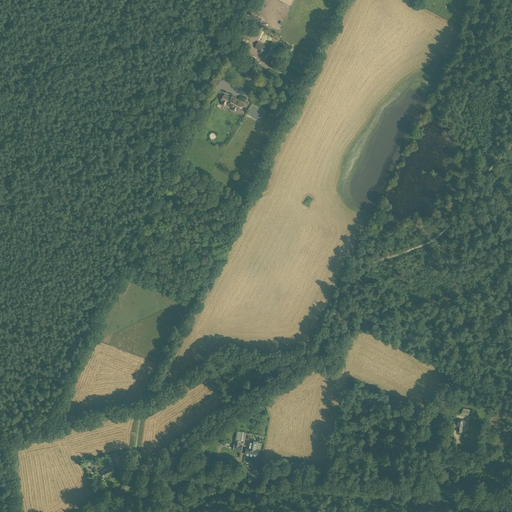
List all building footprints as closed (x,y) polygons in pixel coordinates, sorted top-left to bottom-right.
[(247,16),(245,20),(250,22),(250,23),(258,27),(260,22),(247,16)] [(253,26),(249,24),(245,33),(249,35),(253,26)] [(267,55),(270,48),(258,42),(255,48),(260,51),(259,53),(262,54),(262,53),(267,55)] [(254,74),(246,70),(243,76),(251,80),(254,74)] [(217,84),(220,78),(214,74),(211,80),(217,84)] [(242,103),(224,94),(220,101),(232,107),(232,108),(231,108),(231,109),(232,109),(232,110),(232,111),(233,111),(234,112),(235,112),(236,112),(236,111),(237,111),(237,110),(239,111),(242,103)] [(186,159),(181,156),(178,161),(184,164),(186,159)] [(465,421),(458,420),(457,431),(462,432),(462,425),(464,425),(465,421)] [(258,442),(250,440),(248,449),(246,449),(245,454),(257,456),(258,451),(256,451),(258,442)] [(241,443),(235,441),(234,444),(233,450),(241,451),(242,446),(240,445),(241,443)] [(116,453),(110,454),(114,462),(119,459),(116,453)] [(114,472),(111,466),(101,471),(104,477),(114,472)]
